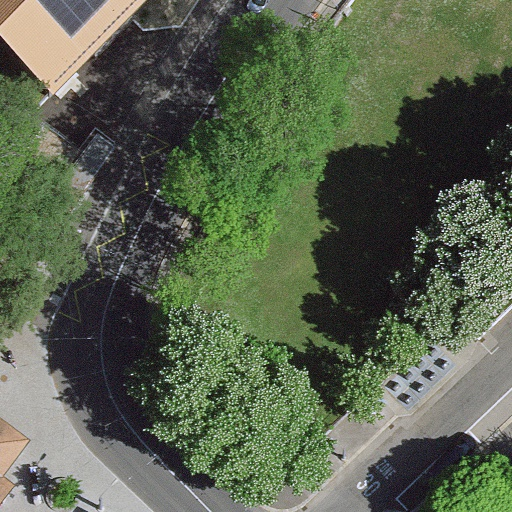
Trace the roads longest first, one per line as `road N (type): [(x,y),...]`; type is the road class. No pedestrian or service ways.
road 1 (residential): [(272,0),(179,146),(98,338),(112,403),(212,511)]
road 2 (residential): [(349,511),(511,355)]
